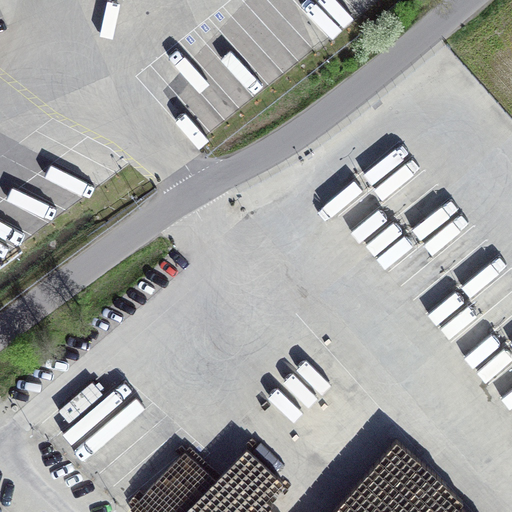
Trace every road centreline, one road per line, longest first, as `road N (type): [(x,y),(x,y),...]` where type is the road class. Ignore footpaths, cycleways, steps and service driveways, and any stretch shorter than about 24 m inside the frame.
road 1 (residential): [(307,131),(102,247),(0,326)]
road 2 (unknown): [(242,248),(499,499)]
road 3 (unknown): [(242,248),(0,441)]
road 4 (unclassified): [(464,0),(307,131)]
